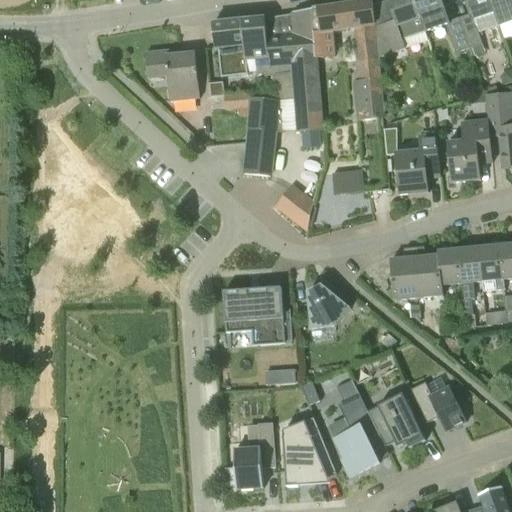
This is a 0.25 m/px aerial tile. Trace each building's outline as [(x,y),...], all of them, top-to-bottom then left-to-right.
[(387,0),(398,34),(376,41),(377,59),(378,59),(406,49),(403,40),(425,33),(414,0),(387,0)] [(414,0),(425,33),(446,25),(445,24),(449,23),(441,0),(414,0)] [(468,16),(459,19),(469,49),(483,44),(479,34),(499,27),(494,13),(493,13),(488,0),(460,0),(463,6),(465,5),(468,16)] [(511,0),(488,0),(493,13),(494,13),(499,27),(511,22),(511,0)] [(313,11),(317,59),(334,58),(332,33),(358,30),(360,55),(361,63),(356,63),(357,82),(355,83),(358,121),(384,119),(378,59),(377,59),(376,41),(372,1),(313,11)] [(266,19),(242,22),(246,63),(247,62),(246,60),(256,59),(257,77),(272,75),(273,101),(279,102),(276,134),(299,133),(323,132),(317,59),(313,11),(293,14),(294,38),(267,41),(266,19)] [(456,53),(469,49),(459,19),(449,23),(450,24),(446,25),(456,53)] [(248,76),(247,62),(246,63),(242,22),(213,25),(215,48),(218,48),(221,79),(248,76)] [(168,73),(170,102),(170,103),(200,100),(196,54),(182,56),(182,51),(146,55),(148,74),(168,73)] [(511,84),(511,71),(511,70),(504,72),(502,81),(503,87),(511,84)] [(223,83),(209,85),(211,99),(224,97),(223,83)] [(227,107),(249,108),(249,92),(227,91),(227,107)] [(504,170),(511,169),(511,107),(511,95),(486,97),(488,122),(490,138),(500,137),(504,170)] [(244,175),(271,178),(276,134),(279,102),(273,101),(251,99),(244,175)] [(389,113),(384,119),(384,120),(389,125),(395,118),(389,113)] [(448,145),(451,185),(481,182),(479,158),(491,156),(492,156),(490,138),(488,122),(460,125),(462,144),(448,145)] [(396,154),(399,197),(429,194),(428,180),(441,179),(438,136),(423,137),(424,152),(396,154)] [(363,172),(349,173),(350,195),(365,194),(363,172)] [(294,187),(289,194),(278,210),(307,231),(314,202),(294,187)] [(511,246),(499,247),(503,281),(511,280),(511,246)] [(483,283),(503,281),(499,247),(479,249),(483,283)] [(414,250),(419,299),(443,297),(438,253),(438,257),(429,258),(428,254),(424,251),(424,249),(414,250)] [(464,302),(465,315),(473,315),(471,301),(475,301),(473,284),(483,283),(479,249),(459,251),(462,285),(464,302)] [(419,299),(414,250),(404,251),(404,253),(401,256),(401,261),(390,262),(394,302),(419,299)] [(459,251),(438,253),(443,297),(444,297),(443,287),(462,285),(459,251)] [(311,332),(335,329),(351,310),(322,286),(314,290),(307,294),(311,332)] [(227,335),(230,335),(255,333),(256,345),(280,343),(280,344),(292,343),(290,311),(283,311),(282,289),(251,292),(224,293),(227,335)] [(465,315),(464,302),(457,303),(459,315),(465,315)] [(419,307),(412,307),(412,320),(420,320),(419,307)] [(484,316),(485,328),(500,326),(498,315),(484,316)] [(475,317),(466,317),(467,330),(476,329),(475,317)] [(453,354),(457,342),(447,340),(443,349),(453,354)] [(282,372),(283,386),(296,385),(295,371),(282,372)] [(302,389),(309,407),(320,403),(313,384),(302,389)] [(426,385),(412,392),(428,425),(439,419),(446,434),(467,423),(450,389),(432,398),(426,385)] [(343,462),(352,479),(381,464),(370,443),(381,437),(369,413),(359,396),(338,407),(352,432),(334,441),(345,461),(343,462)] [(410,451),(426,443),(403,396),(378,408),(378,409),(369,413),(381,437),(386,449),(395,444),(398,450),(407,445),(410,451)] [(298,478),(303,476),(308,488),(337,476),(315,421),(284,432),(288,488),(299,488),(298,478)] [(259,426),(259,427),(248,427),(249,451),(235,452),(238,492),(264,490),(263,471),(276,470),(273,425),(259,426)] [(483,511),(509,511),(502,488),(478,496),(483,511)]
